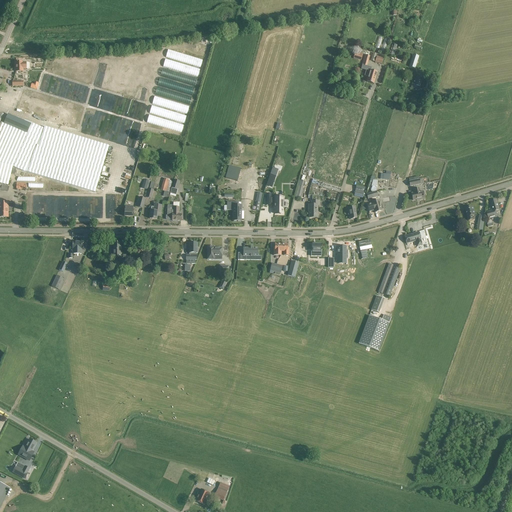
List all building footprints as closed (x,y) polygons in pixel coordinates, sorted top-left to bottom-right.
[(380,53),(384,54),(388,40),(384,38),(380,53)] [(168,50),(166,58),(200,68),(203,60),(168,50)] [(375,63),(382,65),(384,56),(377,54),(375,63)] [(362,65),(367,67),(370,56),(365,55),(362,65)] [(419,57),(413,55),(409,67),(415,69),(419,57)] [(165,59),(163,67),(198,77),(200,70),(165,59)] [(22,72),(22,69),(26,69),(26,62),(23,63),(23,62),(15,62),(16,68),(15,68),(15,72),(16,72),(22,72)] [(163,68),(160,76),(195,87),(197,79),(163,68)] [(370,71),(367,82),(374,84),(377,73),(370,71)] [(417,77),(415,85),(413,84),(412,88),(415,89),(416,85),(420,87),(422,79),(417,77)] [(160,78),(158,85),(192,96),(195,88),(160,78)] [(157,87),(155,95),(190,105),(192,98),(157,87)] [(155,96),(152,104),(187,115),(189,107),(155,96)] [(152,106),(149,113),(184,124),(187,116),(152,106)] [(0,183),(8,186),(13,167),(25,172),(95,193),(109,146),(44,127),(44,128),(43,128),(32,123),(25,120),(24,121),(8,114),(4,124),(0,133),(0,183)] [(149,115),(147,123),(182,133),(184,125),(149,115)] [(229,167),(225,179),(237,182),(241,170),(229,167)] [(383,172),(382,179),(389,180),(390,173),(383,172)] [(285,190),(287,177),(277,176),(277,180),(283,181),(282,186),(283,186),(282,189),(280,189),(280,186),(276,186),(275,189),(285,190)] [(271,177),(266,187),(271,190),(276,180),(271,177)] [(409,182),(410,187),(421,185),(424,184),(423,179),(420,180),(419,180),(418,177),(413,178),(414,181),(409,182)] [(171,181),(164,179),(161,190),(166,192),(167,191),(170,192),(173,182),(171,182),(171,181)] [(174,180),(172,188),(178,190),(180,182),(174,180)] [(305,182),(299,180),(295,198),(300,199),(304,183),(305,182)] [(341,188),(319,181),(318,185),(340,192),(341,188)] [(155,183),(151,182),(149,189),(146,197),(151,199),(154,190),(153,190),(155,183)] [(414,193),(412,194),(413,201),(418,200),(418,201),(424,199),(423,191),(421,192),(420,188),(413,190),(414,193)] [(266,194),(266,206),(271,206),(271,204),(275,205),(274,205),(274,208),(274,214),(282,214),(282,209),(284,209),(284,199),(283,199),(283,198),(275,198),(275,199),(271,199),(271,194),(266,194)] [(311,205),(308,205),(308,212),(309,212),(309,218),(317,218),(318,205),(319,205),(319,201),(319,195),(312,195),(312,201),(311,201),(311,205)] [(143,208),(146,199),(140,197),(137,207),(143,208)] [(375,213),(378,212),(382,211),(382,210),(383,210),(382,205),(380,205),(379,200),(372,202),(372,204),(367,205),(369,212),(374,211),(375,213)] [(490,206),(492,211),(492,212),(498,211),(500,210),(497,200),(490,202),(491,205),(490,206)] [(0,202),(0,217),(8,218),(8,202),(0,202)] [(238,203),(227,203),(227,211),(233,211),(233,221),(241,221),(241,206),(238,206),(238,203)] [(150,219),(157,220),(158,213),(161,213),(162,206),(154,205),(154,208),(151,207),(151,211),(150,219)] [(357,218),(355,207),(348,209),(349,217),(350,220),(357,218)] [(469,221),(473,219),(473,216),(475,215),(473,207),(465,209),(469,221)] [(181,221),(181,215),(179,214),(180,208),(173,208),(173,214),(172,214),(172,221),(181,221)] [(498,211),(492,212),(492,211),(487,212),(489,219),(499,217),(498,211)] [(483,231),(485,217),(479,216),(477,230),(483,231)] [(414,234),(404,237),(406,244),(416,241),(418,246),(422,245),(421,240),(419,234),(415,235),(414,234)] [(73,254),(82,254),(82,242),(73,242),(72,254),(68,254),(68,259),(73,258),(73,254)] [(113,242),(113,258),(119,258),(119,262),(126,263),(126,258),(126,255),(123,255),(123,256),(123,258),(121,258),(121,243),(113,242)] [(189,243),(189,253),(189,255),(186,255),(186,260),(196,260),(196,253),(197,253),(198,243),(189,243)] [(312,252),(312,256),(321,256),(321,252),(320,252),(320,245),(313,245),(313,252),(312,252)] [(208,248),(208,260),(213,260),(213,256),(222,256),(222,248),(208,248)] [(251,257),(253,257),(253,256),(258,256),(258,248),(254,248),(253,248),(251,248),(243,248),(243,253),(238,253),(238,260),(247,260),(247,256),(250,256),(250,257),(251,257)] [(347,252),(346,252),(346,249),(338,248),(337,264),(345,265),(346,259),(347,259),(347,252)] [(291,261),(287,276),(288,276),(295,278),(299,263),(291,261)] [(63,262),(59,270),(64,272),(66,268),(67,269),(69,265),(63,262)] [(378,293),(382,294),(393,266),(389,264),(378,293)] [(315,283),(319,269),(309,266),(305,280),(315,283)] [(401,268),(396,266),(386,295),(390,296),(401,268)] [(59,290),(64,279),(56,276),(51,286),(53,287),(51,290),(55,292),(57,289),(59,290)] [(294,299),(297,285),(286,282),(285,286),(290,287),(288,292),(286,291),(285,297),(281,296),(279,304),(283,305),(283,308),(288,309),(289,308),(290,303),(292,304),(293,299),(294,299)] [(304,319),(311,289),(303,286),(295,317),(304,319)] [(379,313),(385,299),(377,296),(371,310),(379,313)] [(384,314),(382,320),(369,316),(359,344),(379,351),(391,317),(384,314)] [(36,443),(30,440),(23,452),(30,455),(36,443)] [(23,471),(15,467),(13,473),(25,479),(30,469),(25,467),(23,471)] [(220,483),(214,496),(223,501),(229,487),(220,483)] [(0,507),(9,489),(0,484),(0,507)] [(201,490),(196,501),(204,505),(209,494),(201,490)]
